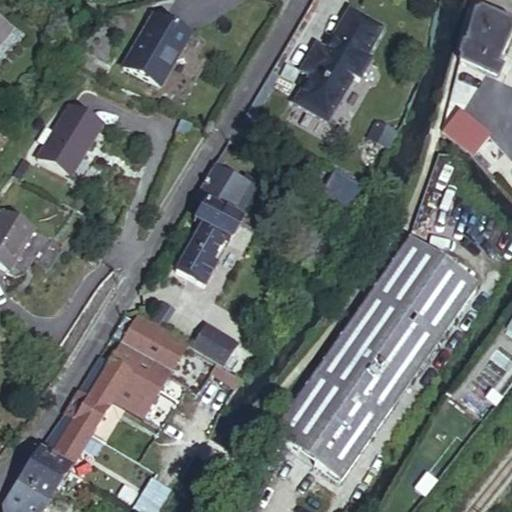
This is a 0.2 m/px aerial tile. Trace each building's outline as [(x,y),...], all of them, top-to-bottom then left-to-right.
[(317,71),(296,106),(327,124),(354,81),(360,84),(374,62),(368,58),(385,29),(353,10),(330,49),(320,43),(307,65),(317,71)] [(510,24),(480,10),(445,127),(444,136),(451,139),(470,67),(502,77),(503,68),(498,66),(510,24)] [(0,16),(0,39),(11,24),(0,16)] [(158,24),(125,71),(159,95),(161,92),(192,48),(158,24)] [(192,48),(161,92),(173,100),(204,57),(192,48)] [(299,71),(287,64),(280,76),(282,77),(292,83),(299,71)] [(280,76),(274,72),(244,123),(252,128),(282,77),(280,76)] [(103,137),(70,118),(43,163),(75,183),(103,137)] [(382,129),(375,142),(389,150),(396,136),(382,129)] [(488,150),(476,139),(469,146),(481,157),(488,150)] [(207,227),(180,272),(207,288),(219,268),(212,264),(227,239),(233,242),(243,226),(239,223),(257,193),(217,169),(197,203),(207,209),(199,222),(207,227)] [(336,174),(321,201),(348,216),(363,188),(336,174)] [(33,230),(2,212),(0,214),(0,268),(9,274),(33,230)] [(404,246),(275,447),(346,493),(475,292),(404,246)] [(175,310),(163,328),(216,362),(227,369),(239,348),(217,334),(215,336),(211,333),(196,324),(175,310)] [(128,342),(124,348),(172,378),(191,349),(149,324),(152,319),(147,316),(144,320),(142,319),(137,327),(132,323),(122,339),(128,342)] [(201,317),(196,324),(211,333),(216,327),(201,317)] [(124,348),(113,366),(147,388),(149,387),(162,395),(172,378),(124,348)] [(227,369),(216,362),(212,368),(243,388),(247,382),(227,369)] [(113,366),(99,389),(118,401),(116,404),(146,422),(162,395),(149,387),(147,388),(113,366)] [(95,436),(116,404),(118,401),(99,389),(90,400),(85,398),(80,397),(67,418),(76,424),(95,436)] [(67,418),(43,455),(52,461),(76,424),(67,418)] [(76,424),(52,461),(71,473),(95,436),(76,424)] [(52,461),(43,455),(5,507),(5,511),(45,511),(71,473),(52,461)]
